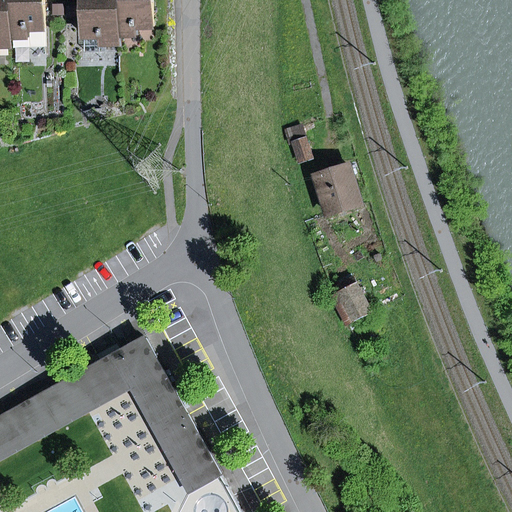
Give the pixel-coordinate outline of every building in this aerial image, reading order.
[(12,38),(11,0),(0,0),(0,38),(11,38),(12,38)] [(31,47),(46,47),(45,0),(11,0),(12,38),(31,38),(31,47)] [(120,36),(119,0),(85,0),(86,37),(120,36)] [(141,27),(154,27),(153,0),(119,0),(120,36),(121,36),(122,36),(121,28),(141,27)] [(54,5),(54,16),(65,16),(65,5),(54,5)] [(67,7),(67,18),(78,17),(77,7),(67,7)] [(122,36),(141,36),(141,27),(121,28),(122,36)] [(87,52),(112,51),(111,45),(121,45),(121,36),(120,36),(86,37),(87,52)] [(0,46),(11,47),(11,38),(0,38),(0,46)] [(301,162),(312,158),(302,127),(287,131),(291,145),(295,143),(301,162)] [(318,177),(330,214),(362,205),(350,167),(318,177)] [(334,299),(348,326),(372,313),(354,279),(333,290),(337,298),(334,299)] [(147,339),(0,419),(0,452),(136,378),(175,450),(201,436),(147,339)] [(190,494),(223,476),(201,436),(175,450),(136,378),(0,452),(0,461),(132,389),(190,494)]
